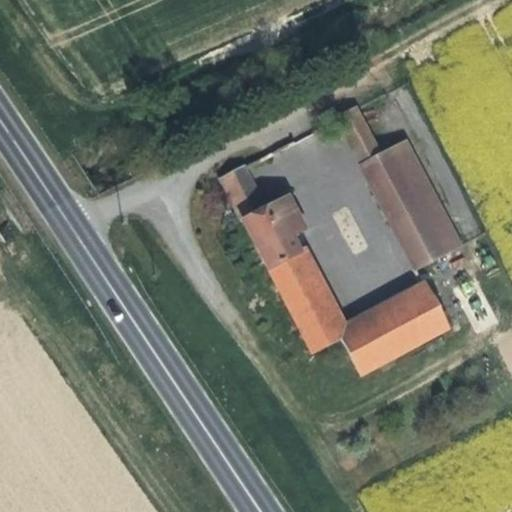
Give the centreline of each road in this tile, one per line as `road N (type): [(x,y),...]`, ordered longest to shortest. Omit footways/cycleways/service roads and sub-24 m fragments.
road 1 (primary): [(248,495),(67,223)]
road 2 (unclassified): [(361,81),(67,223)]
road 3 (track): [(5,276),(173,511)]
road 4 (track): [(211,300),(352,511)]
road 5 (track): [(361,81),(396,50),(495,0)]
road 6 (primary): [(67,223),(0,122)]
